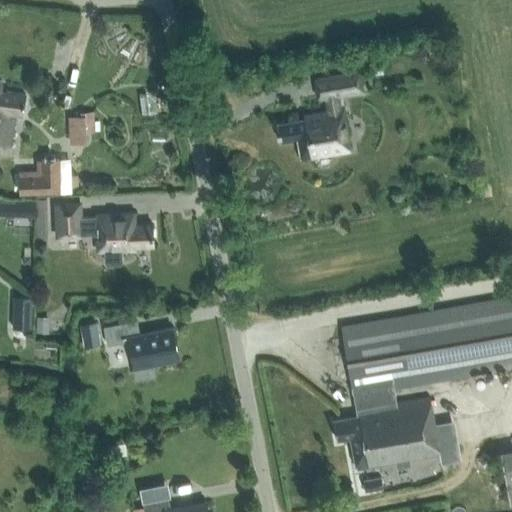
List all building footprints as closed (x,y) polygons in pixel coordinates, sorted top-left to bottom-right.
[(360,71),(317,78),(320,97),(328,96),(330,111),(305,115),(305,118),(278,122),(281,140),(298,137),(301,157),(351,149),(344,109),(341,109),(338,94),(363,90),(360,71)] [(0,143),(11,145),(15,119),(9,119),(10,111),(23,113),(26,93),(1,89),(2,79),(0,79),(0,143)] [(68,116),(70,144),(87,144),(86,133),(95,133),(94,111),(79,112),(80,116),(68,116)] [(20,170),(21,191),(71,189),(70,157),(36,158),(37,169),(20,170)] [(16,202),(0,200),(0,214),(16,215),(16,202)] [(80,202),(56,203),(58,235),(82,234),(81,215),(80,202)] [(136,248),(136,244),(154,243),(154,223),(135,224),(135,211),(97,213),(97,215),(81,215),(82,234),(98,233),(98,249),(104,249),(104,262),(107,265),(119,264),(122,262),(122,248),(136,248)] [(357,414),(333,419),(336,439),(350,437),(356,468),(396,462),(409,459),(440,454),(437,436),(434,423),(430,396),(396,402),(394,386),(511,365),(511,296),(342,326),(357,414)] [(32,315),(13,314),(12,327),(32,328),(32,315)] [(49,317),(37,316),(36,331),(48,332),(49,317)] [(137,379),(157,375),(154,362),(159,361),(178,357),(173,326),(140,332),(137,319),(115,323),(104,326),(108,345),(129,341),(134,366),(137,379)] [(99,335),(96,320),(79,323),(82,338),(99,335)] [(38,339),(37,356),(61,357),(61,339),(38,339)] [(454,433),(437,436),(440,454),(441,459),(458,456),(454,433)] [(511,448),(500,451),(509,502),(511,501),(511,448)] [(381,476),(364,480),(366,490),(383,487),(381,476)] [(167,495),(159,497),(144,499),(146,511),(208,511),(206,499),(169,507),(167,495)]
